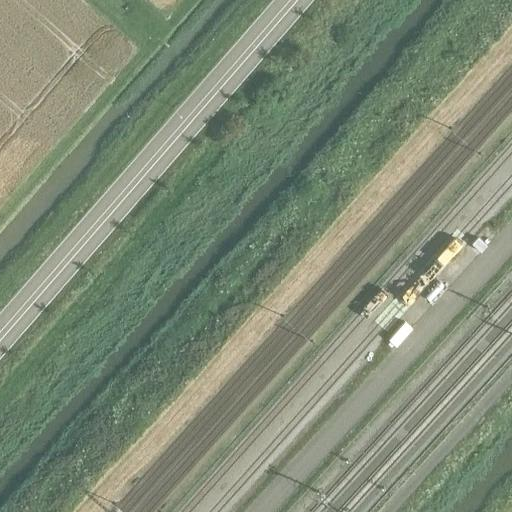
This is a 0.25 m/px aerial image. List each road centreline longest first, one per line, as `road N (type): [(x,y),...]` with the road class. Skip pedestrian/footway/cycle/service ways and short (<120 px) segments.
road 1 (track): [(511,29),(80,511)]
road 2 (secondary): [(0,332),(290,0)]
